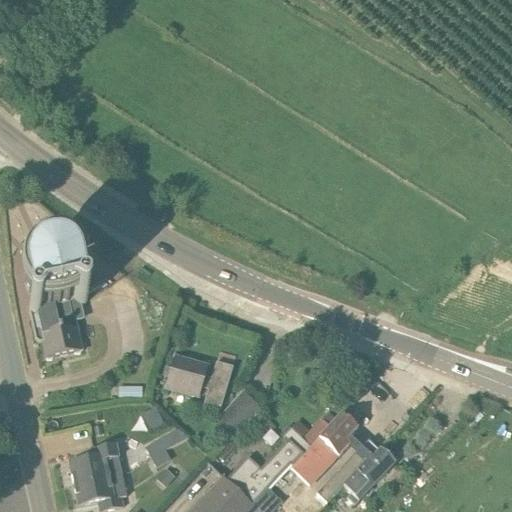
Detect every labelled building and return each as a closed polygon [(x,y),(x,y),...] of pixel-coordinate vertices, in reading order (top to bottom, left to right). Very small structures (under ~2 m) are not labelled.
[(29,312),(32,327),(82,316),(80,307),(81,307),(83,307),(84,306),(85,306),(86,305),(87,303),(88,302),(88,301),(87,300),(87,298),(86,297),(85,296),(85,295),(78,292),(80,286),(82,285),(80,281),(77,267),(77,263),(75,263),(71,258),(66,255),(67,251),(62,249),(60,252),(58,252),(55,251),(53,251),(50,251),(48,252),(45,252),(43,253),(41,254),(38,255),(36,256),(34,258),(32,255),(27,260),(30,262),(29,264),(27,267),(26,269),(25,271),(25,273),(24,276),(24,278),(24,281),(24,283),(25,286),(25,288),(26,290),(27,292),(28,295),(30,297),(31,299),(33,300),(35,302),(30,307),(29,309),(29,312)] [(83,321),(82,316),(32,327),(35,341),(36,342),(36,343),(37,344),(38,344),(39,345),(41,345),(42,345),(43,345),(46,361),(81,354),(75,322),(83,321)] [(224,397),(227,386),(232,369),(216,364),(211,380),(205,379),(208,369),(174,359),(165,391),(198,400),(201,390),(207,392),(203,408),(220,412),(224,397)] [(118,388),(118,401),(142,401),(142,388),(118,388)] [(241,394),(215,422),(233,439),(259,411),(241,394)] [(148,402),(157,404),(159,397),(150,395),(148,402)] [(143,418),(152,433),(165,425),(156,410),(143,418)] [(330,429),(337,421),(328,413),(321,421),(330,429)] [(346,451),(354,458),(358,462),(361,459),(349,447),(361,434),(342,416),(337,421),(330,429),(310,449),(303,457),(300,460),(299,459),(290,468),(311,488),(346,451)] [(321,421),(302,442),(310,449),(330,429),(321,421)] [(291,431),(283,438),(288,443),(303,457),(310,449),(302,442),(291,431)] [(178,432),(158,444),(144,452),(149,461),(164,453),(187,441),(178,432)] [(217,459),(223,464),(238,448),(232,442),(217,459)] [(300,460),(303,457),(288,443),(260,472),(248,460),(226,483),(252,509),(269,491),(290,468),(299,459),(300,460)] [(69,465),(74,489),(122,478),(115,447),(87,453),(88,461),(69,465)] [(372,447),(361,459),(358,462),(354,458),(337,477),(336,476),(316,497),(327,507),(344,489),(378,453),(372,447)] [(378,453),(344,489),(350,495),(346,500),(355,508),(372,490),(395,466),(379,451),(378,453)] [(164,453),(149,461),(154,471),(169,462),(164,453)] [(165,489),(174,479),(165,471),(156,482),(165,489)] [(122,478),(74,489),(78,509),(98,505),(99,511),(113,511),(123,510),(121,500),(127,499),(122,478)] [(223,481),(193,511),(248,511),(252,509),(226,483),(223,481)] [(269,491),(252,509),(248,511),(273,511),(282,504),(269,491)]
